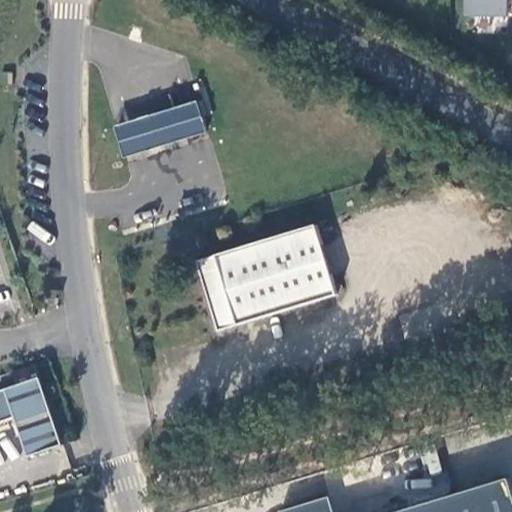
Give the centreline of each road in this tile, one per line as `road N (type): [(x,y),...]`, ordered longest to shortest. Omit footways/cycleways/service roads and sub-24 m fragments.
road 1 (unclassified): [(132,511),(84,320),(67,205),(64,42),(71,0)]
road 2 (tertiary): [(252,0),(511,140)]
